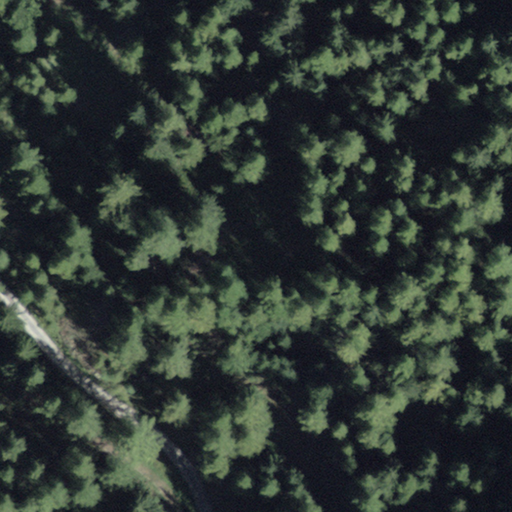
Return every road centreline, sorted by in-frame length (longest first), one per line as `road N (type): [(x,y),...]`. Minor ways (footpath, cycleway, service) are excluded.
road 1 (track): [(205,511),(174,451),(58,357),(0,285)]
road 2 (track): [(0,364),(64,425),(150,485),(170,511)]
